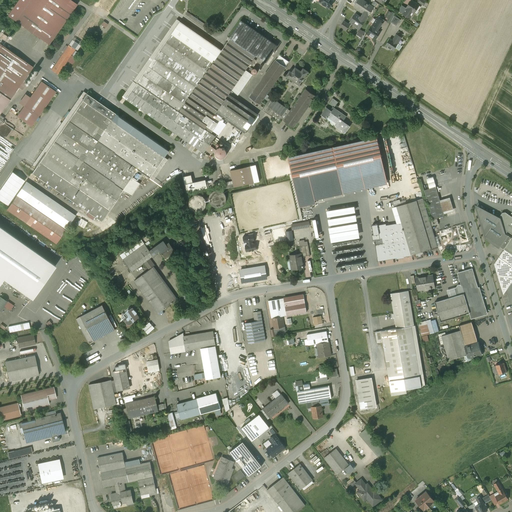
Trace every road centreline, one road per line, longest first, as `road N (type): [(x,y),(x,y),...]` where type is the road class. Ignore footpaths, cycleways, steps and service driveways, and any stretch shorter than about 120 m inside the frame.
road 1 (unclassified): [(202,511),(232,499),(342,406),(346,373),(329,278)]
road 2 (unclassified): [(156,333),(82,373),(71,390),(101,511)]
road 3 (secondary): [(320,42),(481,152)]
road 4 (unclassified): [(329,278),(247,290),(156,333)]
road 5 (unclassified): [(480,252),(329,278)]
